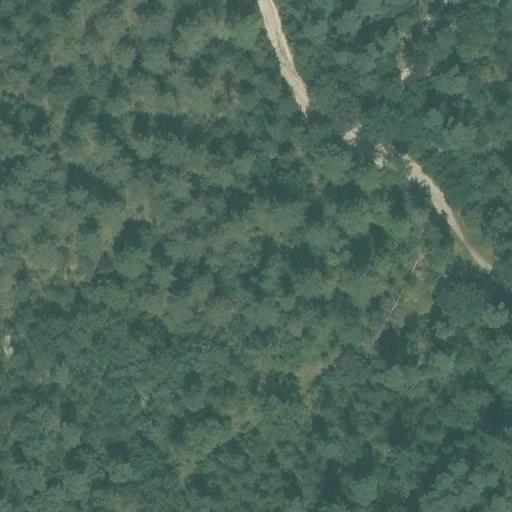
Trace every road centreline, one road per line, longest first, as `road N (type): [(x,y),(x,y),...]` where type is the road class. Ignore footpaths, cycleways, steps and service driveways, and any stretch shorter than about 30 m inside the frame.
road 1 (track): [(511,301),(416,175),(363,136)]
road 2 (track): [(363,136),(299,92),(264,0)]
road 3 (track): [(363,136),(398,94),(413,50),(447,0)]
